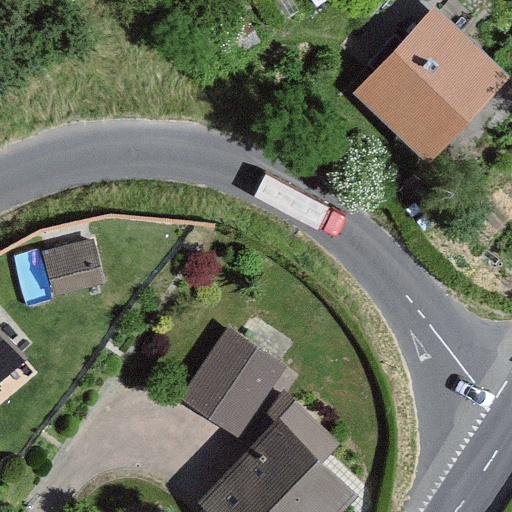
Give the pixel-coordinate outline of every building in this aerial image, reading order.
[(358,90),(422,150),(492,77),(428,17),(358,90)] [(43,243),(54,287),(103,274),(92,230),(43,243)] [(0,375),(18,361),(0,338),(0,375)] [(280,370),(233,338),(190,399),(238,432),(280,370)] [(219,511),(338,511),(349,501),(278,434),(212,504),(219,511)]
